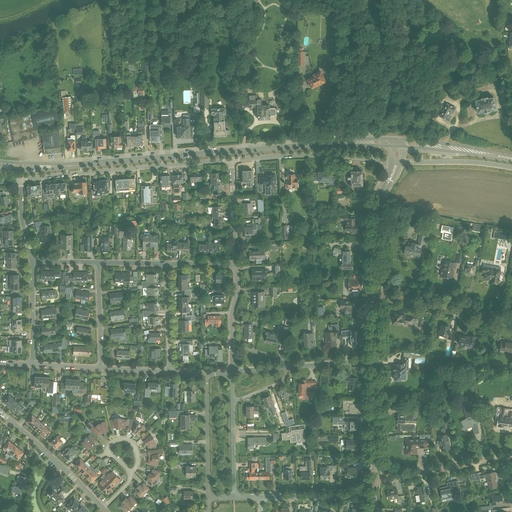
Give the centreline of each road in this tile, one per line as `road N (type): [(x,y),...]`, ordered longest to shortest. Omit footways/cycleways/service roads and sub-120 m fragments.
road 1 (primary): [(399,142),(67,165)]
road 2 (residential): [(21,179),(230,159)]
road 3 (residential): [(230,159),(396,161)]
road 4 (residential): [(375,359),(231,371)]
road 5 (residential): [(102,508),(0,412)]
road 6 (residential): [(374,293),(511,319)]
road 7 (residential): [(374,293),(373,219),(396,161)]
road 8 (residential): [(375,481),(503,456)]
road 9 (residential): [(233,496),(231,371)]
road 10 (residential): [(208,496),(206,374)]
road 11 (residential): [(375,481),(375,359)]
